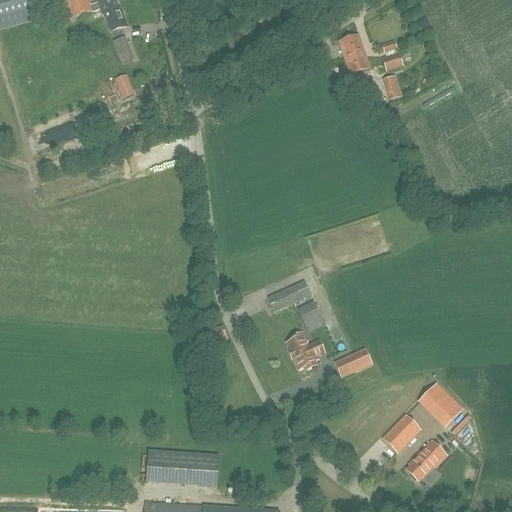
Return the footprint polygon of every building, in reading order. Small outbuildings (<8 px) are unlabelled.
[(0,0),(0,31),(46,19),(41,0),(0,0)] [(105,16),(120,11),(119,9),(118,9),(114,0),(106,0),(97,4),(98,4),(91,6),(89,0),(64,0),(71,20),(93,12),(93,14),(101,11),(103,17),(105,16)] [(111,33),(126,28),(120,11),(105,16),(111,33)] [(339,43),(344,60),(350,76),(370,69),(359,36),(339,43)] [(384,53),(397,49),(395,43),(382,47),(384,53)] [(403,67),(399,55),(382,60),(387,73),(403,67)] [(123,100),(134,96),(127,76),(115,81),(123,100)] [(395,78),(386,81),(382,82),(389,103),(402,99),(395,78)] [(367,111),(380,96),(368,87),(356,102),(367,111)] [(275,314),(311,297),(304,283),(268,299),(275,314)] [(308,334),(325,326),(314,303),(297,311),(308,334)] [(213,349),(229,342),(223,328),(207,335),(213,349)] [(287,345),(290,352),(289,353),(292,361),(294,360),(299,372),(306,368),(307,371),(316,367),(312,359),(324,354),(319,343),(307,349),(301,335),(293,339),(294,342),(287,345)] [(341,380),(351,375),(371,366),(365,352),(335,365),(341,380)] [(420,403),(445,429),(462,411),(436,386),(420,403)] [(467,415),(449,434),(459,445),(478,426),(467,415)] [(398,455),(420,432),(406,418),(383,441),(398,455)] [(415,483),(417,483),(418,483),(428,474),(429,475),(446,457),(432,443),(416,459),(418,461),(406,472),(412,477),(411,480),(415,483)] [(148,453),(146,484),(217,488),(219,457),(148,453)]
